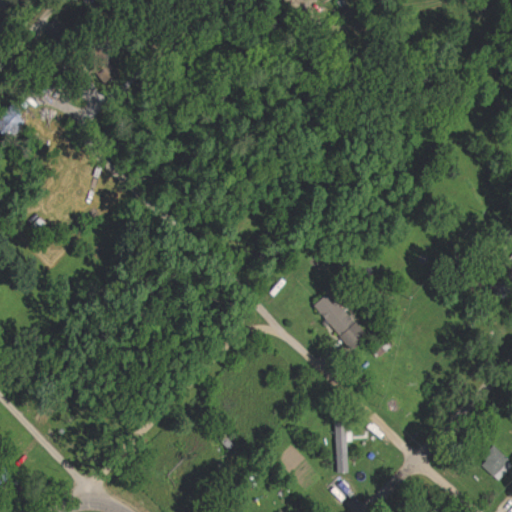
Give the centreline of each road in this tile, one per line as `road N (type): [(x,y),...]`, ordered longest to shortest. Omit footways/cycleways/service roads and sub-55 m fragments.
road 1 (residential): [(477,511),(258,315),(206,250),(104,162)]
road 2 (residential): [(89,485),(125,438),(258,315)]
road 3 (residential): [(415,461),(511,364)]
road 4 (residential): [(0,92),(89,0)]
road 5 (residential): [(89,485),(0,396)]
